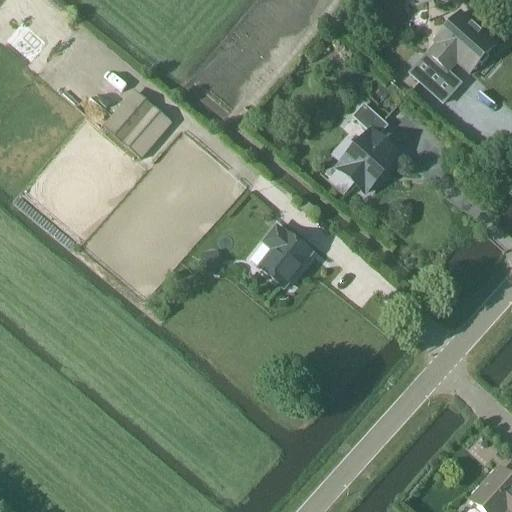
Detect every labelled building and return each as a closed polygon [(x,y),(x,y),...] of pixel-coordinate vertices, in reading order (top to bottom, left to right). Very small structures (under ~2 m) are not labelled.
[(59,36),(70,24),(41,0),(35,0),(28,9),(59,36)] [(427,59),(410,77),(420,85),(436,67),(447,76),(462,59),(475,71),(478,67),(481,69),(488,61),(485,59),(495,48),(459,16),(433,46),(436,48),(427,59)] [(135,91),(101,128),(136,160),(170,123),(135,91)] [(364,197),(396,160),(376,142),(387,130),(363,108),(351,121),(369,137),(337,173),(364,197)] [(301,268),(310,256),(285,237),(284,237),(274,230),(262,246),(272,253),(258,272),(281,290),(299,267),(301,268)] [(212,256),(203,258),(204,267),(214,266),(212,256)] [(511,511),(511,485),(497,472),(468,505),(476,511),(511,511)]
